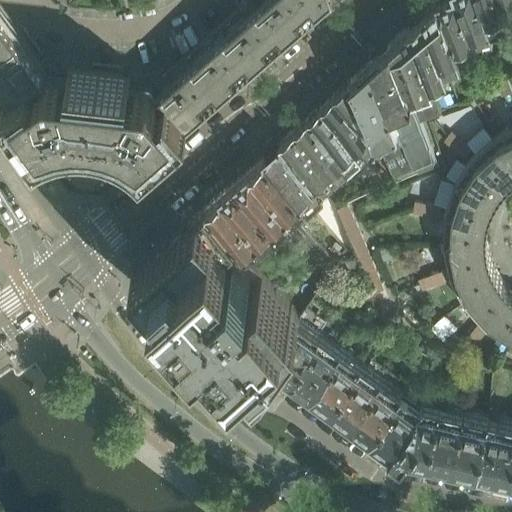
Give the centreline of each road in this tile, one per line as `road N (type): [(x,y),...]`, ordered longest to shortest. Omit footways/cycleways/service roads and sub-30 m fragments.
road 1 (tertiary): [(57,290),(115,365),(179,422),(319,511)]
road 2 (residential): [(508,511),(379,481),(273,405),(197,404)]
road 3 (residential): [(86,261),(306,65)]
road 4 (residential): [(306,65),(227,109),(76,242)]
road 5 (tertiary): [(370,511),(297,478),(197,404)]
road 6 (tertiary): [(197,404),(148,354),(86,261)]
road 7 (tertiary): [(76,242),(0,143)]
